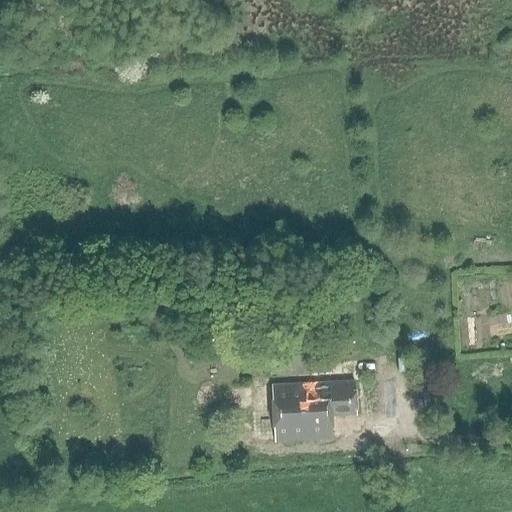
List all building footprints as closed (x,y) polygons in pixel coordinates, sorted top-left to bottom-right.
[(210,328),(210,333),(226,332),(226,327),(278,327),(278,309),(210,310),(210,328)] [(269,340),(271,376),(310,374),(309,338),(269,340)] [(328,361),(316,362),(316,374),(329,374),(328,361)] [(506,363),(483,366),(484,377),(507,375),(506,363)] [(251,405),(276,404),(278,444),(331,441),(329,413),(353,412),(351,382),(332,383),(332,385),(275,389),(251,390),(251,405)]
